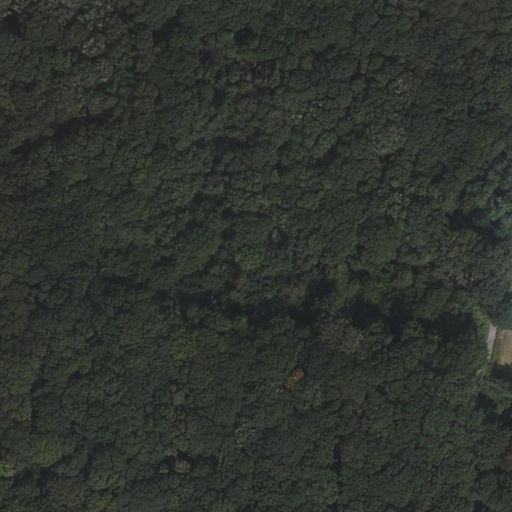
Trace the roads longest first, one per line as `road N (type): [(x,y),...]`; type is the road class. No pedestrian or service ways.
road 1 (track): [(78,511),(66,0)]
road 2 (unclassified): [(453,511),(511,204)]
